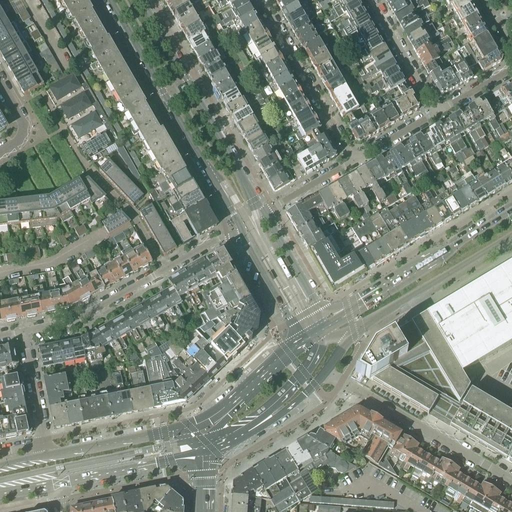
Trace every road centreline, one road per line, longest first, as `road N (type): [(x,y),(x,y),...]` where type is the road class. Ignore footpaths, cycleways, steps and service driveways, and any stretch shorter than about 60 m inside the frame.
road 1 (tertiary): [(108,0),(243,239)]
road 2 (tertiary): [(268,220),(140,0)]
road 3 (residential): [(23,329),(86,312),(226,238)]
road 4 (secondary): [(511,210),(326,323)]
road 5 (residential): [(324,373),(511,481)]
road 6 (secondary): [(352,334),(511,235)]
road 7 (residential): [(260,0),(351,160)]
road 8 (secondary): [(57,484),(201,455)]
road 9 (secondary): [(175,431),(47,456)]
road 10 (residential): [(369,0),(435,111)]
